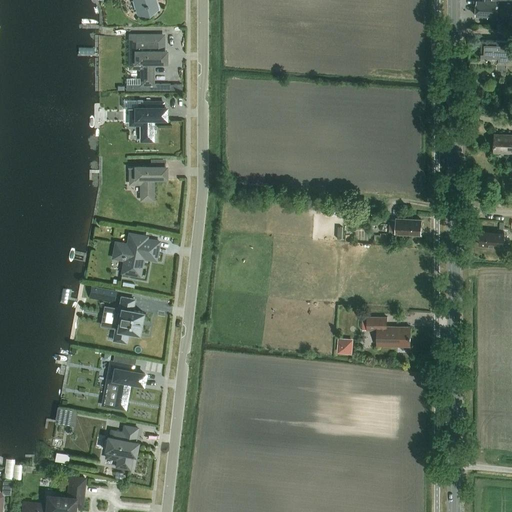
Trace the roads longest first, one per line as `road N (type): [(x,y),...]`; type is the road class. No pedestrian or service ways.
road 1 (unclassified): [(166,511),(201,191),(203,0)]
road 2 (primary): [(453,511),(454,0)]
